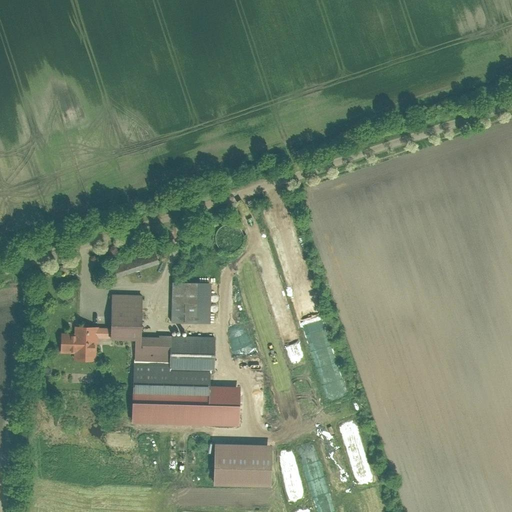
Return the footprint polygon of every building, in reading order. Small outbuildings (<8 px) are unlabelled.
[(243,237),(241,232),(239,228),(235,226),(230,224),(226,224),(221,226),(218,229),(215,232),(214,237),(214,242),(216,246),(219,250),(224,252),(228,253),(233,252),(237,250),(241,246),(242,241),(243,237)] [(309,281),(296,236),(277,241),(285,271),(297,268),(299,275),(301,274),(303,282),(309,281)] [(153,250),(110,264),(115,278),(158,264),(153,250)] [(273,332),(256,268),(239,273),(256,337),(273,332)] [(207,283),(170,282),(169,320),(206,321),(207,283)] [(143,296),(110,295),(109,327),(108,337),(132,338),(130,422),(237,426),(239,387),(207,386),(208,370),(212,370),(213,339),(142,336),(143,296)] [(74,333),(60,332),(59,353),(71,353),(70,360),(94,361),(95,344),(108,344),(108,337),(109,327),(74,326),(74,333)] [(232,335),(235,347),(249,343),(246,332),(232,335)] [(327,399),(347,393),(334,354),(331,355),(331,356),(321,359),(323,365),(330,363),(331,366),(318,370),(327,399)] [(271,445),(213,443),(212,484),(269,485),(271,445)]
